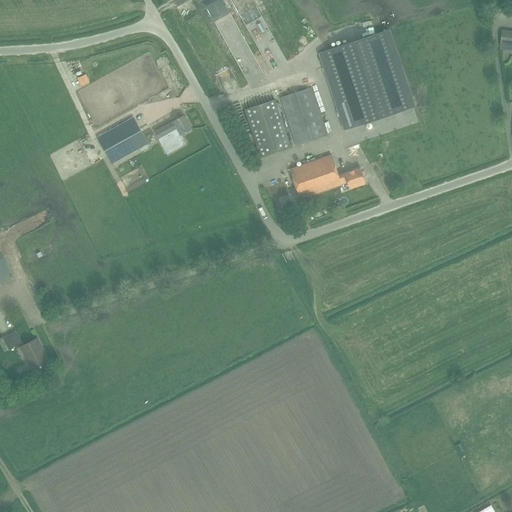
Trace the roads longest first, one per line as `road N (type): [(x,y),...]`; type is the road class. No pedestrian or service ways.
road 1 (unclassified): [(511,166),(283,244),(157,21)]
road 2 (unknown): [(383,210),(362,164),(335,143),(242,173)]
road 3 (unclassified): [(0,51),(61,49),(157,21)]
